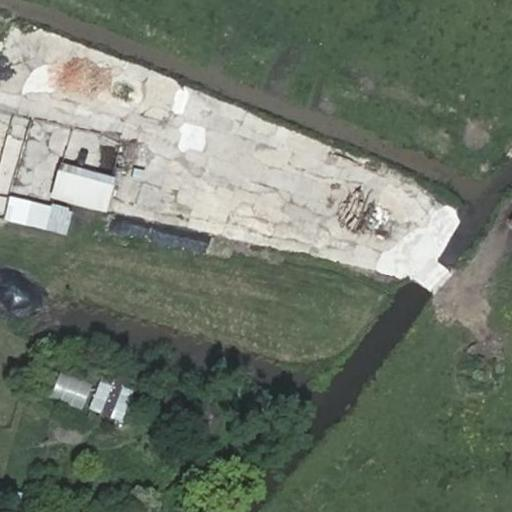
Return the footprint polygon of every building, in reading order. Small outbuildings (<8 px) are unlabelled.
[(100,214),(109,179),(54,164),(45,199),(100,214)] [(135,182),(134,196),(156,198),(157,184),(135,182)] [(62,234),(67,213),(7,198),(2,218),(62,234)] [(78,410),(88,384),(56,372),(46,397),(78,410)] [(118,421),(128,391),(97,380),(86,411),(118,421)]
